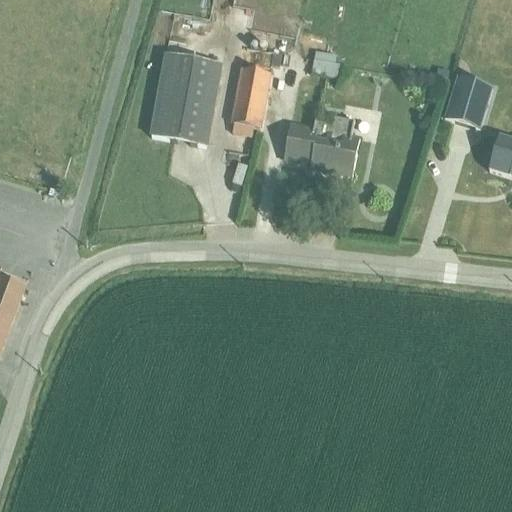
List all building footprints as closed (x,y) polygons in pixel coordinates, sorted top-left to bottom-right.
[(316,54),(312,77),(341,83),(343,68),(335,67),(337,58),(316,54)] [(167,58),(152,140),(207,151),(224,68),(167,58)] [(241,72),(231,126),(235,127),(233,138),(253,141),(254,131),(262,132),(272,78),(241,72)] [(453,81),(440,123),(476,136),(490,94),(453,81)] [(290,127),(284,162),(311,167),(310,172),(352,180),(360,140),(352,139),(355,126),(337,122),(334,130),(316,127),(315,132),(290,127)] [(511,142),(499,139),(489,174),(511,180),(511,142)] [(0,358),(26,290),(0,279),(0,278),(3,272),(0,271),(0,358)]
